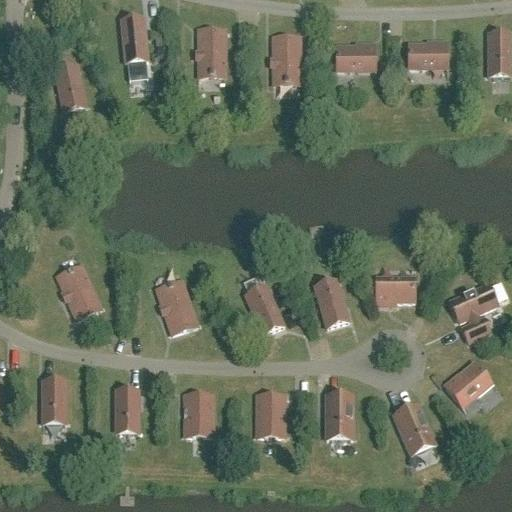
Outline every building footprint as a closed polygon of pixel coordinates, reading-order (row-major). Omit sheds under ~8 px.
[(121,25),(126,69),(148,67),(144,23),(121,25)] [(199,83),(226,83),(225,35),(199,35),(199,57),(196,57),(196,65),(199,65),(199,83)] [(489,39),(489,83),(511,83),(511,39),(489,39)] [(273,90),(300,90),(300,42),(273,42),(273,65),(270,65),(270,73),(273,73),(273,90)] [(448,50),(409,50),(409,73),(448,73),(448,50)] [(376,52),(337,52),(337,75),(376,75),(376,52)] [(55,75),(64,118),(86,113),(77,71),(55,75)] [(62,300),(65,307),(68,306),(77,326),(102,315),(82,271),(57,282),(65,298),(62,300)] [(327,334),(349,327),(337,285),(315,292),(327,334)] [(376,309),(415,309),(415,285),(376,286),(376,309)] [(160,313),(162,320),(165,319),(172,340),(198,332),(182,286),(157,295),(163,312),(160,313)] [(469,324),(472,330),(462,334),(469,348),(490,338),(484,324),(480,326),(477,320),(498,311),(496,308),(507,304),(500,288),(489,293),(488,290),(450,307),(460,328),(469,324)] [(264,341),(284,332),(267,292),(246,301),(264,341)] [(490,386),(475,369),(446,393),(461,412),(476,399),(478,401),(491,389),(490,387),(490,386)] [(43,386),(43,430),(66,430),(66,386),(43,386)] [(116,396),(116,439),(139,439),(139,396),(116,396)] [(185,400),(185,442),(213,442),(213,400),(185,400)] [(257,401),(257,433),(257,443),(285,443),(285,401),(257,401)] [(326,421),(326,445),(353,445),(353,401),(330,401),(330,421),(326,421)] [(402,439),(411,461),(436,450),(418,411),(398,420),(405,438),(402,439)]
